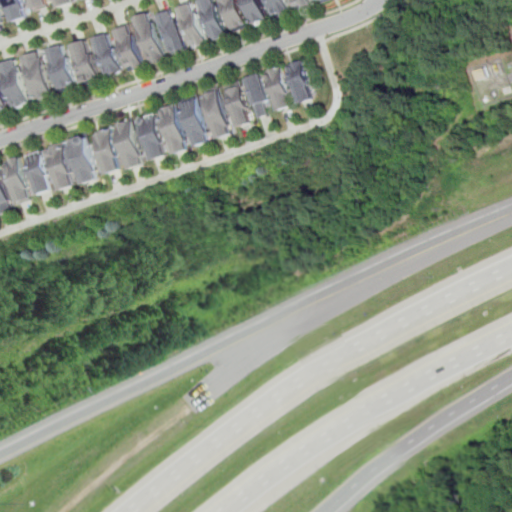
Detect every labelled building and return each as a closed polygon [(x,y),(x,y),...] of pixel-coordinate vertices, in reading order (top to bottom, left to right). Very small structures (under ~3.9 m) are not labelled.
[(24,19),(12,24),(1,0),(21,0),(26,11),(22,13),(24,19)] [(42,0),(46,7),(34,12),(29,0),(42,0)] [(69,0),(71,5),(56,10),(52,0),(69,0)] [(203,0),(213,0),(215,6),(219,4),(231,35),(216,41),(201,1),(203,0)] [(242,0),(253,26),(236,33),(223,0),(242,0)] [(266,0),(274,20),(258,26),(247,0),(266,0)] [(292,0),(297,12),(280,19),(273,0),(292,0)] [(314,0),(317,6),(301,12),(296,0),(314,0)] [(210,45),(199,50),(197,46),(192,48),(177,8),(194,2),(210,45)] [(168,10),(172,21),(175,20),(188,51),(178,55),(177,53),(170,56),(154,16),(168,10)] [(166,60),(149,66),(133,18),(150,12),(166,60)] [(146,67),(129,73),(113,31),(130,24),(146,67)] [(122,72),(108,78),(92,38),(106,33),(122,72)] [(100,79),(82,85),(70,47),(88,41),(100,79)] [(79,89),(62,94),(48,51),(64,45),(79,89)] [(59,99),(43,105),(24,57),(41,50),(59,99)] [(35,105),(19,110),(4,65),(21,60),(35,105)] [(317,98),(305,103),(291,66),(307,60),(315,83),(312,85),(317,98)] [(296,106),(282,110),(269,72),(285,66),(295,93),(292,94),(296,106)] [(270,113),(261,116),(248,80),(263,74),(273,100),(266,102),(270,113)] [(253,122),(241,126),(226,88),(242,82),(251,107),(248,108),(253,122)] [(0,84),(10,112),(0,116),(0,84)] [(233,133),(220,138),(205,96),(221,90),(233,124),(230,125),(233,133)] [(211,141),(199,146),(183,104),(199,98),(212,133),(209,134),(211,141)] [(189,149),(176,153),(163,111),(178,106),(189,140),(186,141),(189,149)] [(168,155),(155,160),(139,120),(156,114),(166,142),(163,143),(168,155)] [(147,164),(134,169),(119,126),(135,120),(147,156),(144,157),(147,164)] [(124,170),(111,174),(97,134),(114,128),(124,158),(121,159),(124,170)] [(104,179),(91,183),(76,141),(91,135),(104,170),(101,171),(104,179)] [(53,149),(68,144),(79,172),(77,172),(81,185),(68,190),(53,149)] [(47,153),(57,179),(53,180),(58,194),(45,199),(30,159),(47,153)] [(35,205),(23,210),(4,164),(22,157),(37,192),(31,194),(35,205)] [(19,213),(1,219),(0,216),(0,166),(2,166),(19,213)]
